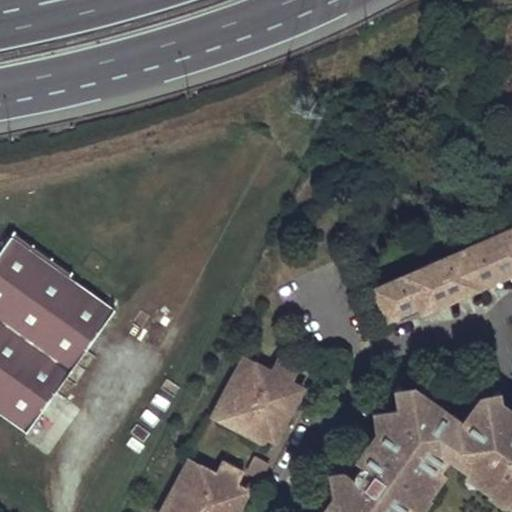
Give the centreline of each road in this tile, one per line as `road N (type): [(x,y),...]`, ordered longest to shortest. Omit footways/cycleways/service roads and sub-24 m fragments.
road 1 (trunk): [(0,91),(109,69),(250,27),(309,0)]
road 2 (residential): [(287,511),(370,373),(414,344),(499,329)]
road 3 (trunk): [(134,0),(0,32)]
